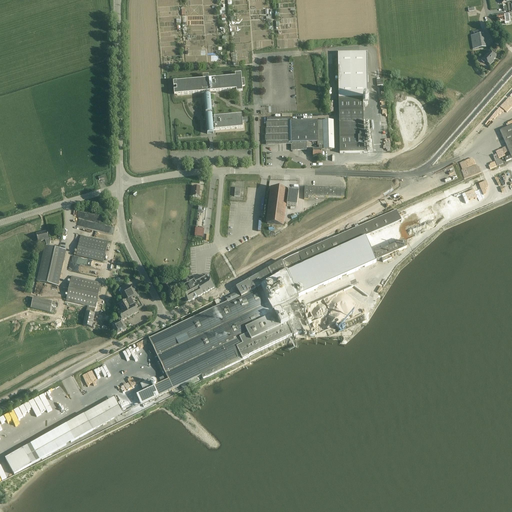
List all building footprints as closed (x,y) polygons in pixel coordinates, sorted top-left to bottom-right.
[(509,15),(504,15),(497,16),(497,22),(505,21),(505,24),(510,23),(509,15)] [(473,36),(470,36),(473,50),(485,48),(482,30),(472,31),(473,36)] [(490,65),(493,62),(492,62),(496,57),(491,52),(487,56),(486,55),(483,59),(481,61),(484,63),(486,61),(490,65)] [(364,153),(364,142),(371,142),(370,132),(364,132),(363,105),(367,104),(367,98),(361,98),(361,97),(368,97),(367,53),(338,54),(338,99),(340,154),(364,153)] [(206,113),(206,115),(205,115),(207,134),(210,134),(214,134),(213,131),(243,128),(242,123),(244,123),(246,123),(247,123),(247,122),(247,121),(247,120),(246,120),(242,120),(241,115),(212,118),(212,115),(212,113),(211,107),(213,107),(213,105),(213,103),(212,101),(211,101),(210,95),(210,93),(236,90),(236,93),(242,92),(242,87),(245,87),(244,79),(241,79),(241,74),(235,75),(235,77),(209,79),(208,76),(202,76),(203,80),(173,82),(173,87),(176,87),(176,90),(173,90),(174,96),(204,93),(204,96),(205,113),(206,113)] [(323,150),(334,150),(333,121),(290,122),(290,118),(273,118),(273,119),(268,119),(268,123),(267,123),(267,129),(266,129),(266,136),(266,142),(267,142),(267,144),(278,144),(278,143),(291,143),(291,151),(306,150),(306,142),(317,142),(317,146),(319,146),(323,146),(323,150)] [(479,123),(484,128),(488,123),(483,119),(479,123)] [(511,125),(500,131),(511,159),(511,158),(511,125)] [(499,130),(491,134),(494,141),(502,137),(499,130)] [(323,146),(319,146),(319,150),(313,150),(313,156),(322,156),(321,150),(323,150),(323,146)] [(489,170),(503,163),(498,154),(484,161),(489,170)] [(308,200),(308,196),(344,198),(345,189),(304,187),(304,200),(308,200)] [(282,226),(282,224),(284,205),(286,192),(286,191),(272,189),(267,224),(282,226)] [(288,192),(286,192),(284,205),(287,205),(286,206),(296,207),(298,193),(288,191),(288,192)] [(396,210),(390,213),(339,235),(321,243),(298,253),(289,258),(269,269),(257,276),(265,289),(277,283),(284,279),(302,304),(351,282),(349,278),(347,279),(344,272),(351,269),(348,261),(366,253),(367,255),(369,259),(372,258),(375,257),(377,261),(381,259),(383,262),(391,259),(390,255),(407,248),(403,241),(379,252),(374,254),(371,256),(363,238),(373,234),(401,222),(400,219),(397,211),(396,210)] [(38,242),(45,240),(46,246),(49,246),(51,239),(48,238),(47,232),(36,234),(38,242)] [(108,242),(80,236),(76,256),(103,262),(108,242)] [(46,246),(44,245),(36,281),(58,286),(66,250),(49,246),(46,246)] [(101,283),(71,276),(66,301),(96,308),(101,283)] [(173,390),(202,376),(203,380),(249,358),(249,357),(294,335),(294,337),(299,334),(302,333),(288,304),(294,301),(297,306),(302,304),(284,279),(277,283),(265,289),(257,276),(239,286),(236,287),(241,297),(240,298),(237,293),(225,298),(227,303),(149,339),(154,349),(149,351),(151,354),(155,352),(169,381),(137,396),(141,405),(173,390)] [(195,283),(196,285),(202,295),(214,288),(209,280),(207,277),(195,283)] [(202,295),(196,285),(195,283),(193,279),(192,278),(187,280),(179,285),(175,278),(166,284),(170,292),(172,296),(179,293),(182,291),(184,294),(179,297),(180,299),(185,296),(189,302),(202,295)] [(129,310),(119,316),(117,317),(119,322),(122,321),(138,313),(137,311),(143,307),(132,287),(120,293),(125,302),(129,310)] [(34,297),(31,308),(51,313),(54,302),(34,297)] [(129,310),(125,302),(119,305),(120,308),(121,310),(117,312),(119,314),(118,314),(119,316),(129,310)] [(78,316),(85,317),(83,326),(92,328),(95,315),(94,314),(95,309),(87,307),(86,312),(80,311),(78,316)] [(122,321),(119,322),(112,326),(117,335),(127,330),(122,321)] [(146,340),(114,355),(118,362),(121,361),(122,362),(129,359),(129,357),(132,356),(135,361),(141,359),(138,354),(144,351),(143,348),(149,346),(146,340)] [(143,391),(150,388),(148,382),(141,384),(143,391)] [(84,415),(66,425),(75,441),(93,431),(115,418),(107,402),(84,415)] [(24,407),(0,418),(0,434),(1,434),(0,431),(25,420),(20,411),(25,409),(24,407)] [(31,465),(22,449),(5,458),(8,464),(14,475),(31,465)]
